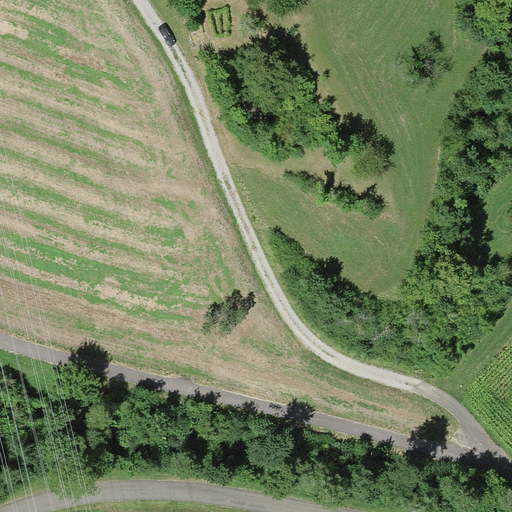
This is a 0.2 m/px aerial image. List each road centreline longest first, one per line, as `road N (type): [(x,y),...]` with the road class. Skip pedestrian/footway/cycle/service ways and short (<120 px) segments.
road 1 (track): [(485,464),(443,399),(333,358),(286,319),(237,222),(184,83),(135,0)]
road 2 (track): [(511,472),(0,337)]
road 3 (unclassified): [(287,511),(137,489),(67,497),(24,511)]
